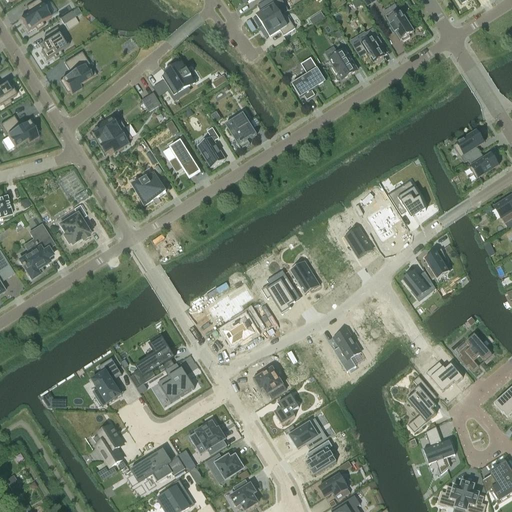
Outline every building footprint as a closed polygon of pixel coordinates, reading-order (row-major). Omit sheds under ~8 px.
[(50,18),(38,0),(37,0),(25,8),(29,14),(20,20),(28,32),(34,28),(36,31),(44,27),(42,24),(50,18)] [(263,27),(280,16),(274,6),(256,17),(257,18),(263,27)] [(409,27),(411,26),(406,19),(404,20),(398,9),(385,17),(391,27),(390,28),(394,34),(395,34),(400,41),(401,41),(402,43),(410,38),(408,36),(413,33),(409,27)] [(77,10),(72,13),(75,18),(80,15),(77,10)] [(71,12),(59,20),(63,26),(75,18),(72,13),(71,12)] [(284,14),(280,16),(263,27),(268,37),(269,38),(280,31),(283,37),(295,30),(284,14)] [(316,17),(309,21),(313,27),(319,22),(316,17)] [(68,47),(57,29),(43,37),(47,43),(40,47),(43,51),(40,52),(46,61),(53,57),(54,60),(62,55),(60,52),(68,47)] [(384,58),(377,47),(381,45),(381,46),(382,46),(372,30),(365,35),(369,40),(362,45),(362,43),(353,49),(360,59),(367,54),(369,57),(369,58),(370,60),(373,64),(375,63),(376,65),(377,64),(378,65),(378,64),(382,62),(382,61),(384,60),(383,58),(384,58)] [(128,54),(138,46),(130,37),(121,44),(128,54)] [(357,72),(344,51),(329,61),(333,68),(331,69),(335,75),(337,74),(342,81),(357,72)] [(70,75),(59,82),(67,95),(69,93),(71,96),(81,90),(80,87),(96,77),(81,53),(64,64),(70,75)] [(325,83),(317,70),(311,59),(301,66),(307,76),(291,85),(300,99),(304,97),(306,101),(314,96),(311,91),(318,88),(325,83)] [(182,65),(161,78),(174,97),(195,84),(182,65)] [(223,78),(213,84),(216,89),(226,83),(223,78)] [(160,84),(153,88),(158,96),(165,92),(160,84)] [(0,106),(2,105),(4,108),(11,104),(9,101),(16,96),(11,88),(8,89),(6,85),(0,88),(0,106)] [(161,106),(153,94),(147,98),(155,110),(161,106)] [(155,110),(147,98),(141,101),(149,113),(155,110)] [(189,109),(184,112),(188,117),(193,114),(189,109)] [(220,120),(216,113),(211,116),(215,123),(220,120)] [(257,136),(243,115),(237,118),(240,122),(233,127),(232,126),(230,127),(231,128),(229,129),(228,129),(227,129),(235,142),(232,144),(236,151),(239,149),(240,151),(250,145),(247,141),(250,138),(251,140),(257,136)] [(39,138),(37,135),(39,133),(31,121),(20,128),(13,117),(0,125),(0,126),(14,149),(27,141),(28,144),(39,138)] [(99,129),(92,134),(98,145),(125,128),(118,117),(114,120),(112,117),(97,127),(99,129)] [(179,134),(171,122),(165,126),(172,137),(179,134)] [(125,128),(98,145),(105,156),(112,151),(114,154),(130,145),(128,142),(132,139),(125,128)] [(225,161),(214,143),(219,139),(212,129),(207,132),(211,139),(197,147),(211,169),(225,161)] [(457,145),(453,147),(464,164),(468,162),(480,154),(480,153),(477,155),(474,149),(476,148),(485,143),(478,132),(465,140),(464,137),(455,142),(457,145)] [(196,167),(180,142),(169,149),(175,159),(169,163),(176,174),(183,170),(185,174),(189,180),(200,173),(196,167)] [(150,152),(146,155),(152,166),(157,163),(150,152)] [(480,154),(468,162),(471,168),(469,169),(476,180),(499,166),(492,155),(484,160),(482,161),(478,156),(480,155),(480,154)] [(153,174),(132,187),(144,207),(165,193),(153,174)] [(410,182),(388,196),(401,217),(406,213),(408,216),(411,221),(416,218),(425,212),(420,197),(410,182)] [(501,201),(493,206),(504,225),(511,220),(511,197),(503,203),(501,201)] [(0,219),(11,216),(6,198),(0,199),(0,219)] [(29,206),(27,200),(21,201),(22,208),(29,206)] [(380,209),(366,218),(382,243),(396,234),(392,227),(391,227),(391,226),(392,226),(392,225),(399,221),(389,206),(388,204),(387,205),(387,207),(381,211),(380,209)] [(89,235),(80,221),(86,217),(79,207),(73,211),(76,215),(59,226),(65,236),(63,237),(68,246),(70,245),(71,247),(81,240),(82,243),(89,238),(88,236),(89,235)] [(28,256),(18,262),(22,267),(21,267),(22,269),(23,269),(31,281),(39,276),(38,275),(37,274),(42,271),(41,269),(49,264),(47,260),(52,257),(49,252),(43,242),(48,239),(41,228),(30,235),(39,249),(28,256)] [(359,230),(345,239),(359,260),(372,251),(359,230)] [(441,250),(424,261),(429,268),(425,271),(432,281),(435,279),(436,280),(437,281),(450,273),(448,270),(443,256),(443,255),(441,250)] [(0,296),(4,293),(0,286),(0,284),(14,275),(0,252),(0,296)] [(305,263),(290,272),(305,296),(306,296),(310,293),(320,287),(305,263)] [(413,274),(402,282),(414,301),(431,290),(425,277),(417,281),(413,274)] [(511,282),(510,278),(502,281),(504,287),(511,282)] [(270,286),(261,291),(267,300),(271,298),(282,315),(290,310),(288,307),(294,304),(288,295),(294,291),(287,279),(272,288),(270,286)] [(264,300),(259,303),(262,307),(263,308),(265,307),(268,305),(264,300)] [(238,325),(224,334),(232,347),(242,340),(243,342),(254,335),(253,334),(260,329),(249,313),(235,321),(238,325)] [(347,331),(333,340),(339,349),(337,349),(339,352),(334,355),(346,374),(356,368),(351,360),(361,353),(347,331)] [(460,357),(456,359),(462,366),(465,363),(473,373),(479,368),(472,360),(478,355),(482,360),(489,354),(473,336),(464,343),(466,346),(457,353),(460,357)] [(139,372),(129,378),(137,390),(143,385),(156,378),(153,373),(157,370),(161,375),(165,372),(174,366),(168,357),(171,355),(162,341),(152,347),(156,355),(136,368),(139,372)] [(102,374),(91,381),(97,390),(92,393),(96,399),(101,396),(106,405),(121,396),(124,394),(121,390),(121,389),(118,385),(115,380),(122,376),(111,360),(98,368),(102,374)] [(439,364),(426,375),(442,394),(454,383),(456,385),(462,379),(451,366),(445,371),(439,364)] [(168,377),(157,384),(170,405),(194,390),(182,369),(180,370),(176,365),(174,366),(165,372),(168,377)] [(262,373),(252,380),(260,392),(262,391),(266,397),(268,396),(271,400),(285,392),(272,370),(263,375),(262,373)] [(415,394),(406,401),(419,417),(412,423),(418,430),(419,430),(440,412),(432,403),(422,392),(427,388),(418,378),(413,382),(418,388),(414,392),(415,394)] [(143,385),(137,390),(140,395),(147,390),(143,385)] [(511,389),(493,405),(502,415),(503,414),(507,419),(511,414),(511,389)] [(280,410),(274,414),(281,426),(295,418),(292,413),(298,409),(291,397),(277,405),(280,410)] [(314,421),(289,437),(297,450),(305,446),(310,443),(313,448),(326,440),(314,421)] [(212,423),(189,438),(195,449),(202,445),(210,458),(227,447),(223,442),(225,440),(218,430),(216,431),(212,423)] [(103,442),(96,447),(110,468),(122,460),(116,450),(123,446),(111,427),(99,435),(103,442)] [(430,448),(423,451),(427,461),(428,466),(436,463),(437,463),(441,475),(440,475),(441,476),(450,468),(447,459),(455,456),(450,444),(449,441),(442,444),(440,438),(428,443),(430,448)] [(310,461),(305,464),(313,477),(336,463),(328,450),(332,448),(328,442),(306,455),(310,461)] [(163,450),(130,471),(138,485),(152,476),(157,484),(171,475),(173,477),(174,477),(184,471),(185,470),(177,459),(171,463),(163,450)] [(219,456),(206,464),(215,479),(221,475),(225,481),(243,470),(235,457),(230,461),(228,458),(222,461),(219,456)] [(348,463),(338,469),(342,474),(351,468),(348,463)] [(496,473),(491,476),(498,487),(492,490),(494,493),(499,501),(511,492),(511,475),(505,465),(498,469),(494,471),(496,473)] [(184,471),(174,477),(176,480),(186,474),(184,471)] [(339,476),(318,489),(325,499),(333,494),(338,502),(350,494),(345,486),(346,486),(339,476)] [(17,485),(13,478),(6,483),(10,489),(17,485)] [(236,494),(230,498),(236,508),(241,506),(244,511),(245,511),(258,504),(252,496),(256,494),(250,485),(249,487),(245,481),(233,489),(236,494)] [(166,494),(152,503),(153,503),(157,501),(164,511),(184,511),(189,509),(182,497),(186,495),(178,482),(164,491),(166,494)] [(441,494),(438,506),(445,508),(446,507),(455,509),(466,511),(465,511),(483,511),(485,507),(481,506),(483,499),(478,497),(478,495),(472,493),(474,487),(470,486),(465,485),(465,484),(462,483),(460,490),(454,488),(453,490),(448,488),(445,495),(441,494)] [(330,511),(358,511),(356,508),(359,506),(354,497),(330,511)]
